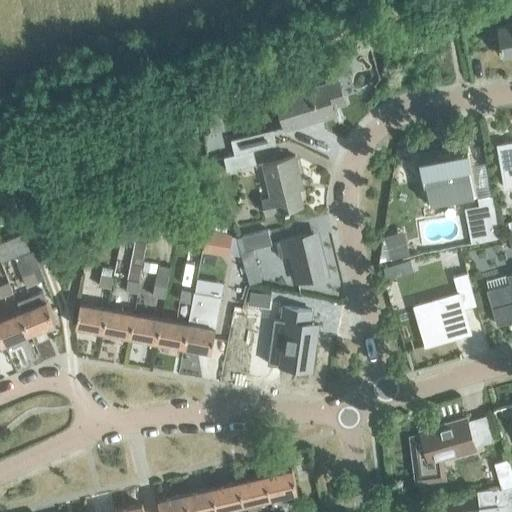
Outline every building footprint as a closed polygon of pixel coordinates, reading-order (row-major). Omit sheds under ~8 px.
[(511,26),(496,30),(502,57),(511,55),(511,26)] [(274,101),(284,129),(334,114),(331,106),(344,102),(337,80),(325,84),(274,101)] [(196,106),(202,132),(219,129),(212,100),(196,106)] [(242,138),(245,151),(274,144),(271,131),(242,138)] [(511,150),(506,144),(498,145),(505,189),(511,187),(511,150)] [(418,160),(427,204),(446,201),(446,199),(475,194),(467,150),(418,160)] [(223,158),(226,171),(255,164),(252,151),(223,158)] [(261,198),(264,214),(302,205),(297,184),(301,183),(294,156),(262,164),(269,196),(261,198)] [(485,241),(485,239),(499,237),(493,203),(467,208),(473,240),(478,239),(478,242),(485,241)] [(206,229),(203,249),(228,253),(232,233),(206,229)] [(240,237),(244,250),(270,244),(267,230),(240,237)] [(296,282),(328,274),(317,231),(280,240),(281,242),(275,244),(279,258),(289,256),(296,282)] [(0,241),(0,258),(14,253),(7,239),(0,241)] [(14,257),(25,286),(44,279),(33,250),(14,257)] [(193,291),(201,253),(190,252),(186,275),(184,275),(179,300),(191,302),(193,291)] [(152,295),(165,297),(170,266),(157,264),(152,295)] [(418,318),(426,344),(453,336),(452,332),(468,328),(462,308),(475,304),(466,272),(452,276),(457,292),(441,297),(445,310),(418,318)] [(98,285),(111,287),(113,275),(100,273),(98,285)] [(511,273),(508,275),(510,282),(486,289),(497,324),(511,319),(511,273)] [(125,290),(138,292),(140,281),(128,279),(125,290)] [(0,284),(0,293),(1,297),(13,292),(8,281),(0,284)] [(250,290),(248,303),(269,306),(270,293),(250,290)] [(191,302),(187,322),(182,346),(211,351),(221,296),(193,291),(191,302)] [(20,311),(29,333),(55,322),(46,300),(20,311)] [(103,331),(108,308),(80,303),(76,326),(103,331)] [(278,365),(310,370),(314,340),(310,339),(312,324),(308,323),(310,311),(282,307),(280,320),(285,321),(278,365)] [(130,336),(134,313),(108,308),(103,331),(130,336)] [(0,334),(4,343),(29,333),(20,311),(0,319),(0,334)] [(156,341),(160,318),(134,313),(130,336),(156,341)] [(182,346),(187,322),(160,318),(156,341),(182,346)] [(408,435),(415,482),(447,478),(444,457),(483,445),(475,414),(430,428),(408,435)] [(501,487),(511,485),(511,473),(508,458),(494,462),(501,487)] [(264,474),(270,499),(298,492),(292,467),(264,474)] [(244,505),(270,499),(264,474),(238,480),(244,505)] [(217,511),(244,505),(238,480),(212,486),(217,511)] [(511,485),(501,487),(477,490),(479,510),(461,511),(499,511),(508,510),(511,509),(511,485)] [(189,511),(211,511),(217,511),(212,486),(185,493),(189,511)] [(160,511),(189,511),(185,493),(158,499),(160,511)] [(114,509),(114,511),(143,511),(141,503),(114,509)]
